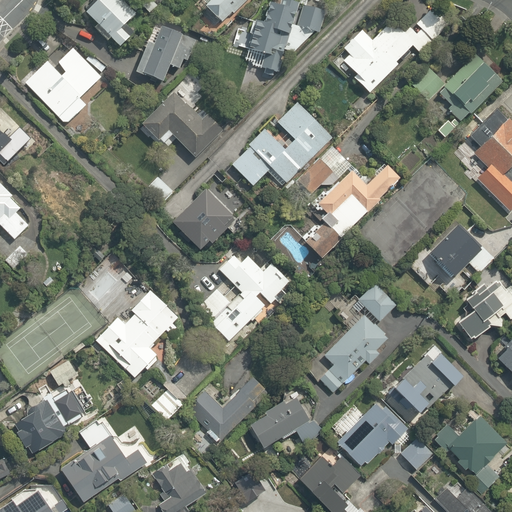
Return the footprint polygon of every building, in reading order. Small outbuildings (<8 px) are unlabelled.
[(120,29),(134,14),(118,0),(96,0),(84,13),(119,46),(128,37),(120,29)] [(156,5),(150,0),(145,0),(140,6),(148,14),(156,5)] [(209,0),(202,8),(220,25),(237,7),(239,9),(247,0),(209,0)] [(294,11),(296,3),(283,0),(278,0),(277,6),(268,4),(263,23),(253,20),(250,31),(240,29),(235,49),(262,56),(259,70),(276,75),(289,26),(317,34),(323,11),(302,5),(300,12),(294,11)] [(390,22),(374,39),(364,29),(345,48),(355,58),(346,67),(369,90),(412,46),(421,55),(435,40),(451,24),(434,7),(418,23),(422,28),(417,33),(408,25),(401,32),(390,22)] [(139,58),(133,50),(124,57),(130,65),(139,58)] [(66,70),(53,83),(40,70),(26,84),(64,123),(78,109),(73,104),(86,91),(98,79),(70,51),(58,63),(66,70)] [(458,124),(501,81),(477,56),(438,95),(450,108),(446,111),(458,124)] [(441,85),(428,71),(411,88),(424,102),(441,85)] [(170,138),(194,161),(220,134),(204,117),(200,121),(185,106),(199,92),(187,79),(140,126),(161,147),(170,138)] [(284,185),(331,137),(296,102),(274,123),(292,141),(284,150),(262,128),(246,145),(249,148),(230,167),(251,188),(269,170),(284,185)] [(499,176),(511,163),(511,119),(498,106),(472,132),(484,144),(475,153),(499,176)] [(443,138),(456,125),(448,117),(435,131),(443,138)] [(0,165),(2,167),(28,139),(18,129),(7,140),(0,133),(0,165)] [(344,155),(330,143),(295,180),(309,194),(318,185),(329,186),(340,174),(333,167),(344,155)] [(319,261),(395,183),(378,166),(354,191),(342,178),(315,205),(319,208),(312,215),(318,220),(298,241),(319,261)] [(0,228),(13,242),(30,225),(16,211),(20,206),(0,185),(0,228)] [(256,203),(247,195),(227,215),(236,223),(256,203)] [(486,250),(460,224),(429,255),(454,281),(486,250)] [(272,298),(286,281),(247,242),(217,271),(226,280),(199,306),(212,319),(207,323),(226,343),(263,308),(253,300),(257,296),(269,306),(274,300),(272,298)] [(27,256),(18,247),(6,259),(15,268),(27,256)] [(471,313),(456,325),(469,342),(489,328),(500,329),(501,319),(503,317),(506,321),(511,316),(511,288),(510,286),(504,290),(497,281),(487,289),(483,283),(461,299),(471,313)] [(394,305),(371,284),(349,307),(357,314),(362,309),(378,323),(394,305)] [(143,369),(146,371),(159,358),(148,348),(177,317),(151,292),(122,322),(114,315),(90,341),(132,380),(143,369)] [(332,317),(345,329),(307,371),(333,395),(357,369),(361,372),(376,356),(374,353),(389,337),(361,312),(357,317),(337,298),(330,306),(337,313),(332,317)] [(511,375),(511,343),(496,360),(511,375)] [(463,376),(433,346),(423,356),(430,363),(427,366),(450,389),(463,376)] [(67,381),(76,376),(67,361),(48,373),(57,387),(60,385),(63,390),(70,385),(67,381)] [(401,379),(390,389),(417,417),(434,401),(416,383),(410,388),(401,379)] [(163,388),(139,408),(156,427),(179,407),(163,388)] [(209,393),(204,389),(183,409),(216,444),(255,407),(240,391),(222,408),(209,393)] [(27,448),(32,456),(66,435),(58,421),(73,412),(62,395),(47,404),(45,400),(11,420),(17,431),(11,435),(21,452),(27,448)] [(311,420),(297,397),(249,426),(262,448),(311,420)] [(335,431),(343,439),(335,448),(357,468),(362,463),(366,467),(387,444),(390,446),(407,428),(378,401),(364,416),(356,409),(335,431)] [(446,425),(432,440),(484,490),(496,478),(485,467),(506,444),(478,418),(459,438),(446,425)] [(123,460),(107,437),(56,471),(80,507),(144,463),(135,451),(123,460)] [(416,472),(433,454),(417,438),(399,457),(416,472)] [(176,455),(146,474),(162,501),(154,506),(157,511),(188,511),(185,507),(202,497),(193,482),(176,455)] [(320,457),(296,480),(328,511),(357,511),(342,496),(361,478),(341,457),(331,468),(320,457)] [(0,460),(0,480),(9,476),(1,460),(0,460)] [(246,477),(229,481),(233,493),(249,488),(246,477)] [(454,499),(441,486),(429,498),(443,511),(488,511),(465,488),(454,499)] [(0,511),(51,511),(37,492),(7,511),(4,506),(0,508),(0,511)] [(134,511),(136,511),(123,495),(119,498),(116,495),(109,501),(112,504),(107,509),(110,511),(134,511)]
